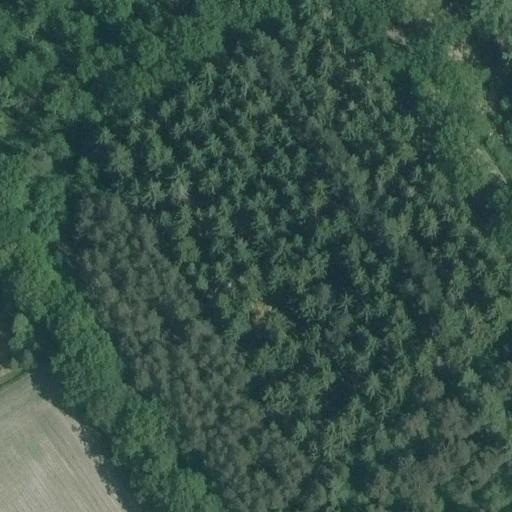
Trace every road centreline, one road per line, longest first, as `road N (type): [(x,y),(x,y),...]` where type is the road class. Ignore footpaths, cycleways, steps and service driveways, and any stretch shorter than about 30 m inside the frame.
road 1 (track): [(218,511),(69,295),(69,162),(103,129),(287,0)]
road 2 (track): [(511,203),(375,0)]
